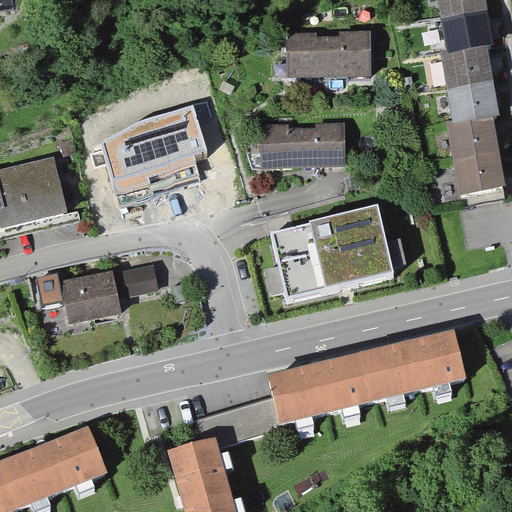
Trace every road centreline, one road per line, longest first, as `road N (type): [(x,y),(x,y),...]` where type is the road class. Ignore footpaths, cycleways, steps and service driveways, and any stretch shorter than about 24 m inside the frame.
road 1 (residential): [(0,273),(151,237),(190,240),(212,269),(234,361)]
road 2 (tertiary): [(511,296),(234,361)]
road 3 (tertiary): [(234,361),(0,424)]
